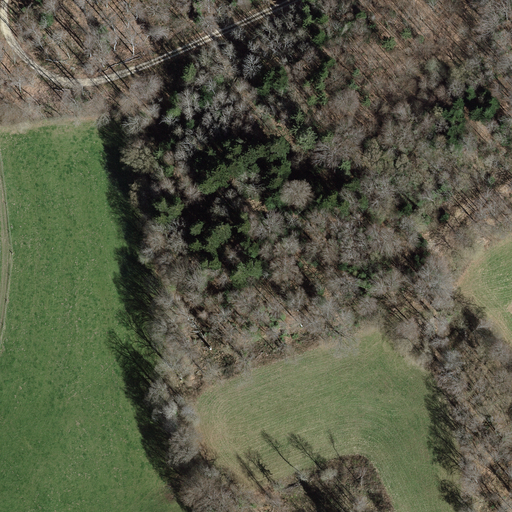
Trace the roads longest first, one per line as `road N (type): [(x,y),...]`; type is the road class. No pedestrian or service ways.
road 1 (track): [(2,17),(29,62),(79,82),(160,59),(292,0)]
road 2 (track): [(0,314),(0,189)]
